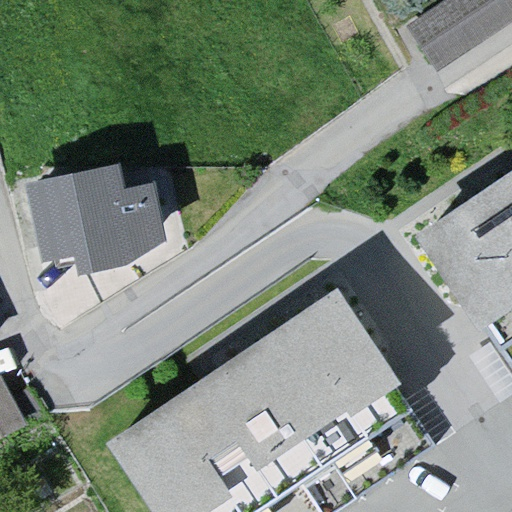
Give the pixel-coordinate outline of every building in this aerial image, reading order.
[(511,0),(430,0),(407,15),(438,64),(511,15),(511,0)] [(113,155),(11,181),(33,270),(167,237),(152,179),(121,187),(113,155)] [(511,168),(405,238),(467,334),(511,305),(511,168)] [(337,298),(109,452),(149,511),(210,511),(397,386),(337,298)] [(0,378),(0,438),(31,422),(6,376),(0,378)] [(41,511),(82,511),(74,496),(41,511)]
